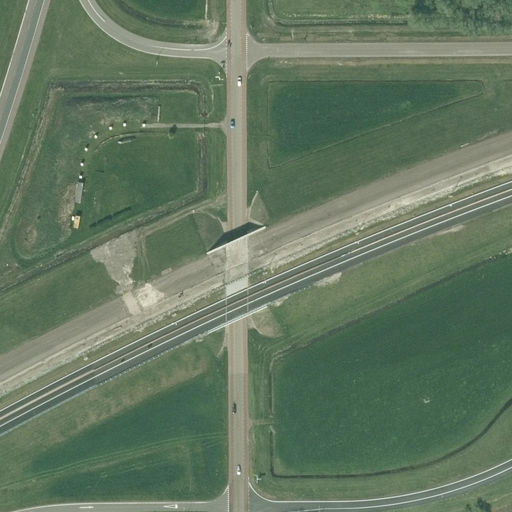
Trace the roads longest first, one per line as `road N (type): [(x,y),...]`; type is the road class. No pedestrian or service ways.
road 1 (motorway): [(0,421),(226,306),(511,188)]
road 2 (motorway): [(511,146),(225,261),(0,372)]
road 3 (tertiary): [(237,505),(236,53)]
road 4 (motorway): [(237,505),(411,497),(511,462)]
road 5 (motorway): [(511,50),(236,53)]
road 6 (motorway): [(29,511),(237,505)]
road 7 (motorway): [(236,53),(141,46),(110,31),(83,0)]
road 8 (motorway): [(0,115),(35,0)]
